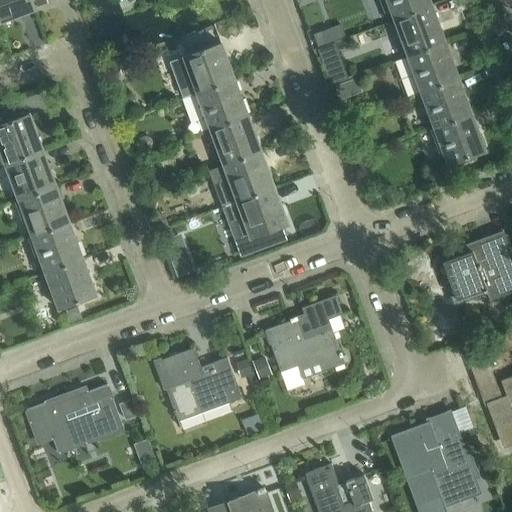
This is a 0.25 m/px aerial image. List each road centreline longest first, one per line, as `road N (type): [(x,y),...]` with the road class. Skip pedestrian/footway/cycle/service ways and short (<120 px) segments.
road 1 (residential): [(93,511),(423,398),(365,238)]
road 2 (residential): [(166,307),(79,83),(51,70),(0,88)]
road 3 (residential): [(365,238),(273,0)]
road 4 (residential): [(166,307),(365,238)]
road 5 (residential): [(0,371),(166,307)]
road 6 (residential): [(365,238),(511,187)]
